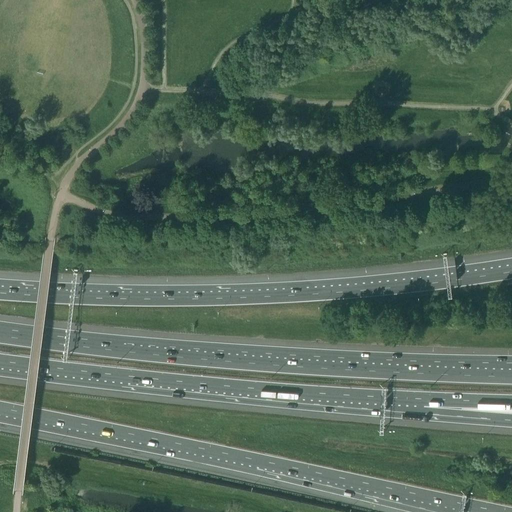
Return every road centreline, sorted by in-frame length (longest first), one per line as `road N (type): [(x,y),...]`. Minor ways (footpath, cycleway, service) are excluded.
road 1 (motorway): [(511,373),(228,358),(0,332)]
road 2 (motorway): [(511,271),(292,295),(0,293)]
road 3 (motorway): [(0,408),(462,503)]
road 4 (motorway): [(0,363),(424,402)]
road 5 (track): [(143,485),(293,511)]
